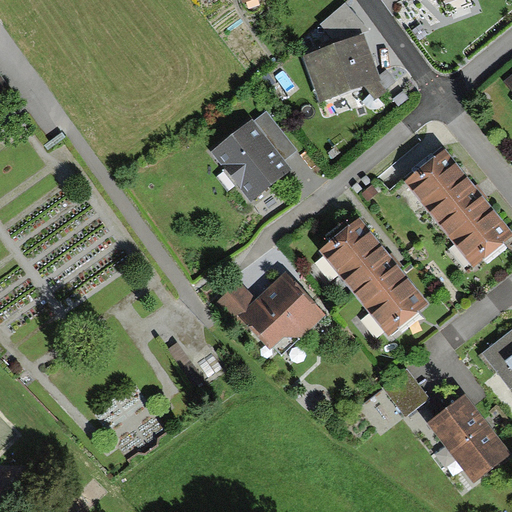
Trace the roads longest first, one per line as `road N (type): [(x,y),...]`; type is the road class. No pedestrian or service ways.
road 1 (residential): [(261,240),(439,98)]
road 2 (residential): [(368,0),(439,98)]
